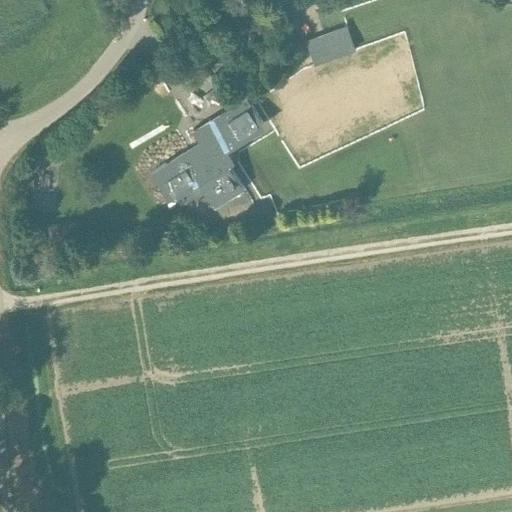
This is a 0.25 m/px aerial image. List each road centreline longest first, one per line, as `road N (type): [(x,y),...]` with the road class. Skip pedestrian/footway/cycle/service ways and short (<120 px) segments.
road 1 (unclassified): [(10,511),(0,304)]
road 2 (unclassified): [(0,129),(32,125),(77,92),(113,52),(142,0)]
